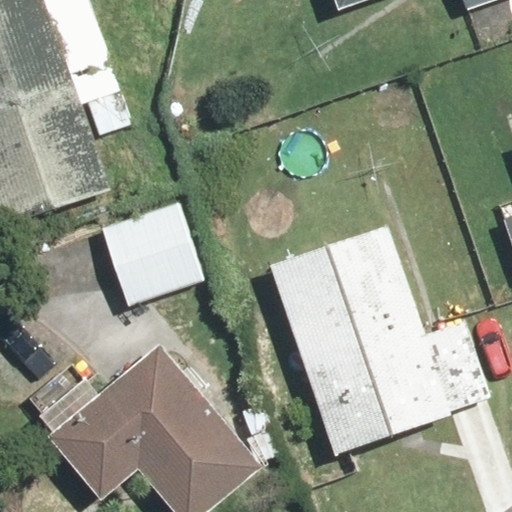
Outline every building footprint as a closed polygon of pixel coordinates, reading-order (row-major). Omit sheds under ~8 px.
[(90,0),(0,0),(0,216),(4,229),(115,192),(97,139),(133,127),(90,0)] [(502,0),(334,0),(339,11),(372,0),(464,0),(468,11),(502,0)] [(210,278),(180,201),(103,230),(133,307),(210,278)] [(392,232),(275,271),(337,457),(496,404),(468,321),(426,335),(392,232)] [(212,511),(264,471),(164,348),(103,397),(75,362),(24,403),(106,503),(144,473),(175,511),(212,511)]
